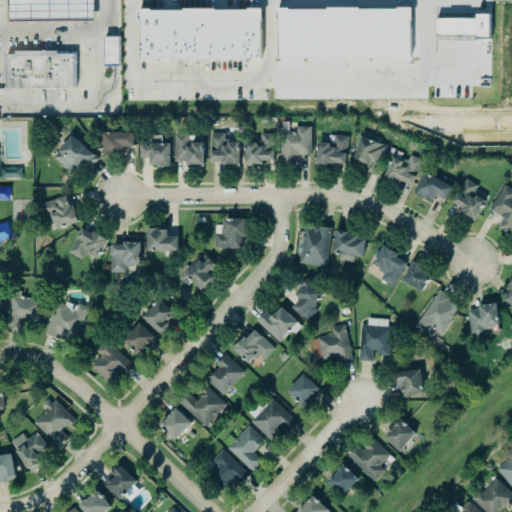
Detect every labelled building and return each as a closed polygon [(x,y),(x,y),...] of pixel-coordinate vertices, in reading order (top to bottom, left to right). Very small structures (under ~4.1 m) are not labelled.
[(136,12),(151,12),(151,15),(183,14),(183,12),(216,11),(216,14),(248,14),(248,12),(257,12),(258,61),(136,63),(136,12)] [(437,18),(436,35),(489,37),(490,14),(476,14),(476,18),(437,18)] [(277,58),(354,57),(354,49),(344,49),(344,36),(294,36),(294,15),(277,16),(277,58)] [(100,40),(117,40),(118,63),(118,69),(100,69),(100,40)] [(3,57),(12,57),(12,53),(56,53),(56,57),(73,57),(73,92),(3,92),(3,57)] [(278,129),(286,129),(286,130),(293,130),(293,125),(310,125),(310,154),(293,154),(293,165),(279,165),(278,129)] [(101,130),(133,130),(133,144),(122,144),(122,151),(114,151),(114,153),(102,153),(101,130)] [(173,132),(173,161),(185,160),(185,165),(201,165),(202,146),(200,147),(200,140),(190,140),(187,139),(187,132),(173,132)] [(209,132),(209,159),(221,159),(221,166),(238,166),(238,140),(226,140),(226,144),(222,144),(222,132),(209,132)] [(244,140),(244,165),(259,164),(259,161),(262,161),(262,159),(273,159),(272,132),(259,132),(259,140),(244,140)] [(51,155),(70,133),(98,157),(90,166),(85,161),(74,175),(51,155)] [(138,142),(149,142),(149,133),(161,134),(161,141),(169,141),(169,164),(160,164),(160,163),(149,163),(148,157),(138,156),(138,142)] [(316,163),(344,166),(347,136),(333,135),(332,143),(318,142),(316,163)] [(385,143),(359,138),(354,160),(363,162),(361,172),(379,176),(385,143)] [(412,186),(422,160),(409,155),(406,163),(392,157),(384,178),(399,184),(401,181),(412,186)] [(0,178),(20,178),(20,167),(0,167),(0,178)] [(432,202),(435,195),(445,200),(452,186),(423,172),(414,193),(432,202)] [(472,220),(485,197),(474,190),(477,184),(464,177),(451,199),(461,205),(458,211),(472,220)] [(511,188),(503,183),(488,207),(502,216),(496,226),(508,234),(511,227),(511,188)] [(65,195),(69,206),(74,204),(80,220),(55,229),(51,216),(50,215),(46,216),(44,215),(40,203),(65,195)] [(214,247),(214,233),(220,233),(220,226),(223,226),(223,217),(245,217),(245,235),(242,235),(242,247),(214,247)] [(304,224),(303,231),(301,233),(300,238),(302,239),(298,261),(324,266),(330,227),(304,224)] [(97,260),(107,240),(81,226),(67,253),(80,260),(84,253),(97,260)] [(178,251),(178,236),(167,237),(167,229),(146,229),(147,251),(178,251)] [(362,258),(365,236),(335,231),(331,253),(362,258)] [(110,244),(110,272),(124,272),(124,265),(140,265),(140,241),(122,241),(122,244),(110,244)] [(392,287),(407,261),(382,246),(371,265),(384,272),(380,279),(392,287)] [(184,273),(200,288),(212,276),(207,270),(214,262),(208,256),(202,262),(199,258),(184,273)] [(432,273),(412,261),(401,280),(421,292),(432,273)] [(511,271),(501,287),(504,289),(497,300),(511,310),(511,271)] [(302,315),(323,292),(306,276),(297,286),(298,287),(294,292),(299,297),(292,305),(302,315)] [(438,290),(450,297),(448,300),(451,303),(453,303),(456,304),(457,307),(453,314),(452,316),(452,319),(441,335),(435,331),(430,337),(414,327),(438,290)] [(37,323),(41,298),(11,293),(6,327),(18,329),(20,320),(37,323)] [(141,317),(159,334),(176,315),(159,298),(141,317)] [(76,304),(75,307),(56,301),(46,334),(58,338),(58,336),(75,342),(86,307),(76,304)] [(474,303),(491,301),(494,323),(488,323),(489,326),(484,326),(485,336),(465,338),(462,308),(475,307),(474,303)] [(255,319),(264,310),(269,315),(274,309),(276,310),(281,305),(297,320),(278,340),(255,319)] [(138,355),(154,337),(136,321),(120,339),(138,355)] [(315,336),(320,358),(337,354),(339,361),(351,359),(343,323),(328,327),(330,333),(315,336)] [(373,361),(373,355),(390,355),(391,326),(359,325),(357,361),(373,361)] [(264,358),(274,348),(253,328),(233,349),(248,364),(258,353),(264,358)] [(108,383),(119,371),(123,375),(132,365),(107,342),(87,364),(108,383)] [(223,353),(214,363),(217,366),(212,372),(207,368),(201,374),(221,394),(242,371),(223,353)] [(397,386),(395,385),(394,372),(419,369),(421,380),(420,380),(421,386),(422,386),(423,394),(398,396),(397,386)] [(303,407),(320,389),(303,373),(286,391),(303,407)] [(178,402),(203,426),(225,403),(204,383),(192,396),(187,392),(178,402)] [(58,446),(67,437),(59,429),(62,425),(63,426),(66,423),(68,426),(74,419),(53,399),(50,402),(46,398),(40,404),(45,408),(33,422),(58,446)] [(249,422),(269,440),(281,426),(287,431),(296,422),(270,399),(249,422)] [(175,406),(190,421),(174,438),(162,429),(163,427),(159,424),(161,420),(164,417),(165,417),(167,415),(166,415),(175,406)] [(383,436),(399,451),(416,433),(400,418),(383,436)] [(263,440),(247,425),(226,448),(251,472),(261,461),(252,453),(263,440)] [(13,446),(35,431),(46,446),(36,454),(42,462),(30,471),(13,446)] [(384,471),(379,466),(389,455),(373,439),(360,451),(357,447),(347,457),(372,482),(384,471)] [(220,448),(248,475),(241,482),(235,476),(222,490),(205,474),(215,463),(210,458),(220,448)] [(14,477),(13,474),(14,474),(10,451),(0,453),(0,481),(3,481),(3,479),(14,477)] [(510,486),(511,485),(511,451),(494,467),(510,486)] [(358,477),(342,462),(325,481),(341,495),(358,477)] [(136,479),(120,463),(113,470),(110,468),(107,471),(111,475),(106,481),(107,482),(104,484),(118,498),(136,479)] [(470,497),(486,511),(496,511),(504,504),(507,507),(511,500),(511,494),(495,478),(482,492),(478,489),(470,497)] [(110,505),(101,511),(84,511),(78,504),(79,503),(79,502),(97,488),(110,505)] [(329,511),(312,495),(295,511),(329,511)] [(448,511),(447,511),(455,502),(460,506),(465,501),(468,501),(479,511),(448,511)]
